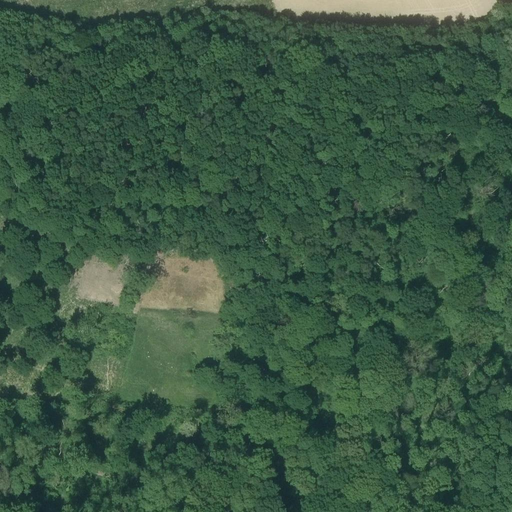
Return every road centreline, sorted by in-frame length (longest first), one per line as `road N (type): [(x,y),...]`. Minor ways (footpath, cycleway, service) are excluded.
road 1 (track): [(0,64),(13,62),(38,115),(29,175),(50,212),(113,241),(197,251),(356,213),(429,151),(480,89),(486,69)]
road 2 (track): [(0,444),(123,477),(265,468),(389,427),(511,341)]
road 3 (track): [(486,69),(323,75),(170,47),(103,62),(13,62)]
